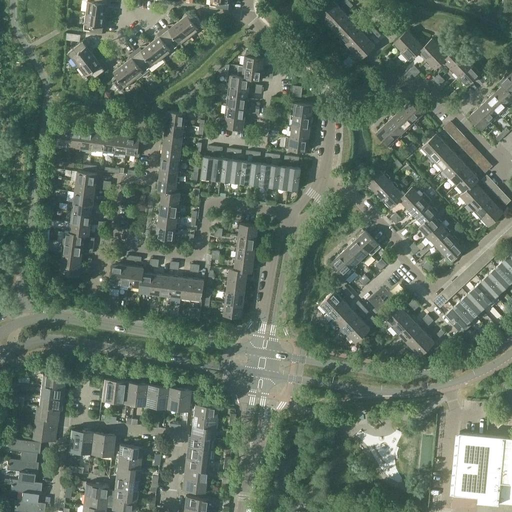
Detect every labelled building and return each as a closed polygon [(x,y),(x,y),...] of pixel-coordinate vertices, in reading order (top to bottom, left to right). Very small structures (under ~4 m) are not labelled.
[(109,0),(87,0),(86,10),(105,13),(106,3),(109,4),(109,0)] [(326,20),(340,7),(333,0),(331,0),(319,13),(326,20)] [(340,7),(326,20),(333,28),(347,14),(340,7)] [(363,15),(358,9),(354,12),(359,18),(363,15)] [(105,13),(86,10),(84,29),(106,32),(107,25),(104,25),(105,13)] [(178,21),(190,36),(204,25),(195,14),(191,17),(188,13),(178,21)] [(347,14),(333,28),(340,35),(354,22),(347,14)] [(368,20),(363,15),(359,18),(365,23),(368,20)] [(168,25),(163,29),(176,46),(190,36),(178,21),(170,27),(168,25)] [(354,22),(340,35),(347,43),(361,29),(354,22)] [(376,29),(371,24),(368,27),(373,32),(376,29)] [(176,46),(163,29),(157,33),(159,35),(151,42),(163,57),(176,46)] [(368,37),(361,29),(347,43),(354,50),(368,37)] [(381,35),(376,29),(373,32),(378,38),(381,35)] [(403,50),(416,38),(408,29),(394,41),(403,50)] [(375,44),(368,37),(354,50),(361,58),(375,44)] [(79,66),(94,54),(88,46),(90,44),(86,38),(68,52),(79,66)] [(416,38),(403,50),(411,59),(419,50),(423,46),(416,38)] [(432,38),(423,46),(419,50),(427,59),(440,47),(432,38)] [(163,57),(151,42),(142,49),(140,46),(135,50),(149,68),(163,57)] [(457,46),(448,55),(444,59),(452,67),(465,55),(457,46)] [(440,47),(427,59),(435,67),(444,59),(448,55),(440,47)] [(149,68),(135,50),(130,54),(132,57),(123,64),(135,78),(149,68)] [(263,68),(265,58),(263,57),(263,53),(261,52),(248,51),(246,51),(246,55),(245,55),(244,66),(263,68)] [(101,63),(94,54),(79,66),(90,80),(107,67),(103,61),(101,63)] [(465,55),(452,67),(459,76),(472,63),(465,55)] [(387,65),(392,60),(389,57),(384,62),(387,65)] [(395,63),(392,60),(387,65),(390,68),(395,63)] [(229,64),(224,63),(216,72),(228,74),(229,64)] [(472,63),(459,76),(468,84),(481,72),(472,63)] [(135,78),(123,64),(114,71),(117,74),(112,78),(121,89),(135,78)] [(244,66),(243,75),(243,76),(250,77),(262,79),(263,68),(244,66)] [(511,76),(508,72),(500,80),(503,84),(511,92),(511,76)] [(243,76),(243,75),(231,74),(229,84),(249,87),(250,77),(243,76)] [(437,82),(442,77),(439,74),(434,79),(437,82)] [(445,80),(442,77),(437,82),(440,85),(445,80)] [(249,87),(229,84),(228,94),(248,97),(249,87)] [(503,84),(495,91),(507,104),(511,100),(511,92),(503,84)] [(293,85),(292,94),(301,96),(302,86),(293,85)] [(452,99),(458,94),(455,91),(449,96),(452,99)] [(495,91),(487,99),(499,112),(507,104),(495,91)] [(248,97),(228,94),(227,105),(246,107),(248,97)] [(499,112),(487,99),(478,107),(491,120),(499,112)] [(402,108),(414,121),(422,113),(410,100),(402,108)] [(294,114),(311,116),(313,104),(295,102),(294,114)] [(246,107),(227,105),(225,115),(245,117),(246,107)] [(491,120),(478,107),(470,115),(482,128),(491,120)] [(414,121),(402,108),(393,116),(405,129),(414,121)] [(168,110),(166,122),(184,124),(186,112),(168,110)] [(311,116),(294,114),(292,125),(310,127),(311,116)] [(245,117),(225,115),(224,125),(244,128),(245,117)] [(393,116),(385,123),(397,137),(405,129),(393,116)] [(184,124),(166,122),(165,133),(183,136),(184,124)] [(397,137),(385,123),(376,131),(389,145),(397,137)] [(310,127),(292,125),(291,136),(309,138),(310,127)] [(69,145),(72,127),(60,126),(58,144),(69,145)] [(72,127),(69,145),(81,147),(83,129),(72,127)] [(450,135),(456,130),(453,127),(447,132),(450,135)] [(507,127),(502,132),(505,136),(510,131),(507,127)] [(94,130),(83,129),(81,147),(92,148),(94,130)] [(94,130),(92,148),(103,150),(106,132),(94,130)] [(430,138),(435,133),(432,130),(427,135),(430,138)] [(453,138),(459,133),(456,130),(450,135),(453,138)] [(117,133),(106,132),(103,150),(115,151),(117,133)] [(505,136),(502,132),(496,137),(499,141),(505,136)] [(117,133),(115,151),(126,152),(128,135),(117,133)] [(183,136),(165,133),(164,145),(181,147),(183,136)] [(436,133),(435,133),(430,138),(425,143),(422,146),(429,154),(444,140),(436,133)] [(128,135),(126,152),(138,154),(140,136),(128,135)] [(430,138),(427,135),(422,140),(425,143),(430,138)] [(291,136),(290,147),(289,148),(307,150),(309,138),(291,136)] [(451,148),(444,140),(429,154),(436,161),(451,148)] [(464,150),(470,145),(467,141),(461,146),(464,150)] [(412,152),(417,147),(414,144),(409,149),(412,152)] [(181,147),(164,145),(162,156),(180,158),(181,147)] [(467,153),(473,148),(470,145),(464,150),(467,153)] [(451,148),(436,161),(443,169),(458,155),(451,148)] [(406,157),(412,152),(409,149),(403,154),(406,157)] [(212,177),(215,156),(204,155),(202,176),(212,177)] [(458,155),(443,169),(450,176),(465,163),(458,155)] [(162,156),(161,167),(178,169),(180,158),(162,156)] [(224,157),(215,156),(212,177),(221,178),(224,157)] [(478,164),(484,159),(481,156),(475,161),(478,164)] [(234,158),(224,157),(221,178),(231,179),(234,158)] [(234,158),(231,179),(240,181),(243,160),(234,158)] [(403,164),(398,159),(395,162),(400,167),(403,164)] [(484,159),(478,164),(481,168),(487,163),(484,159)] [(243,160),(240,181),(250,182),(253,161),(243,160)] [(262,162),(253,161),(250,182),(259,183),(262,162)] [(272,163),(262,162),(259,183),(269,184),(272,163)] [(272,163),(269,184),(278,186),(281,164),(272,163)] [(465,163),(450,176),(457,184),(472,170),(465,163)] [(291,166),(281,164),(278,186),(288,187),(291,166)] [(409,165),(405,168),(411,173),(414,170),(409,165)] [(301,167),(291,166),(288,187),(298,188),(301,167)] [(161,167),(159,178),(177,181),(178,169),(161,167)] [(375,190),(388,177),(380,169),(367,181),(375,190)] [(78,170),(76,181),(96,183),(97,173),(78,170)] [(419,175),(414,170),(411,173),(416,178),(419,175)] [(472,170),(457,184),(464,191),(475,181),(479,178),(472,170)] [(490,181),(485,176),(482,179),(487,184),(490,181)] [(388,177),(375,190),(383,198),(396,186),(388,177)] [(177,181),(159,178),(158,190),(163,191),(175,192),(176,192),(177,181)] [(76,181),(75,191),(95,193),(96,183),(76,181)] [(468,202),(482,188),(475,181),(464,191),(461,194),(468,202)] [(495,187),(490,181),(487,184),(492,190),(495,187)] [(396,186),(383,198),(391,207),(400,198),(404,194),(396,186)] [(413,186),(404,194),(400,198),(407,206),(421,194),(413,186)] [(489,196),(482,188),(468,202),(475,209),(489,196)] [(95,193),(75,191),(74,201),(93,204),(95,193)] [(175,192),(163,191),(161,202),(179,204),(180,192),(176,192),(175,192)] [(504,196),(499,191),(496,194),(501,199),(504,196)] [(421,194),(407,206),(415,215),(428,203),(421,194)] [(496,203),(489,196),(475,209),(482,217),(496,203)] [(509,202),(504,196),(501,199),(506,205),(509,202)] [(93,204),(74,201),(69,200),(68,211),(73,211),(92,214),(93,204)] [(179,204),(161,202),(160,213),(177,215),(179,204)] [(436,211),(428,203),(415,215),(423,223),(433,215),(436,211)] [(496,203),(482,217),(489,225),(503,211),(496,203)] [(73,211),(71,221),(91,224),(92,214),(73,211)] [(394,220),(399,215),(396,212),(391,217),(394,220)] [(160,213),(158,224),(176,227),(177,215),(160,213)] [(399,215),(394,220),(397,223),(402,218),(399,215)] [(427,235),(440,222),(433,215),(423,223),(419,226),(427,235)] [(71,221),(70,231),(85,233),(85,234),(89,234),(91,224),(71,221)] [(240,222),(239,234),(257,237),(258,225),(240,222)] [(448,231),(440,222),(427,235),(435,243),(448,231)] [(176,227),(158,224),(157,236),(174,238),(176,227)] [(408,231),(406,233),(409,236),(414,231),(411,228),(408,231)] [(70,231),(65,230),(64,241),(83,243),(85,234),(85,233),(70,231)] [(365,230),(357,238),(369,251),(378,243),(365,230)] [(456,239),(448,231),(435,243),(443,251),(456,239)] [(257,237),(239,234),(237,246),(255,248),(257,237)] [(369,251),(357,238),(348,245),(361,258),(369,251)] [(456,239),(443,251),(451,260),(464,248),(456,239)] [(499,242),(504,247),(507,244),(502,239),(499,242)] [(64,241),(63,251),(82,253),(83,243),(64,241)] [(421,241),(417,245),(420,248),(421,249),(425,245),(421,241)] [(412,250),(417,245),(414,242),(409,247),(412,250)] [(504,247),(499,242),(495,245),(500,250),(504,247)] [(348,245),(340,253),(352,266),(361,258),(348,245)] [(420,248),(417,245),(412,250),(415,253),(420,248)] [(237,246),(236,257),(254,259),(255,248),(237,246)] [(82,253),(63,251),(61,261),(81,264),(82,253)] [(485,255),(490,261),(493,258),(488,252),(485,255)] [(352,266),(340,253),(331,261),(344,274),(352,266)] [(511,255),(509,253),(502,260),(511,269),(511,255)] [(490,261),(485,255),(481,258),(486,263),(490,261)] [(236,257),(235,268),(234,268),(247,270),(252,271),(254,259),(236,257)] [(382,258),(379,261),(384,267),(387,264),(382,258)] [(426,268),(431,263),(428,260),(423,265),(426,268)] [(511,269),(502,260),(495,266),(510,282),(511,279),(511,269)] [(81,264),(61,261),(60,272),(79,274),(81,264)] [(384,267),(379,261),(376,264),(381,269),(384,267)] [(121,284),(123,264),(113,263),(110,282),(121,284)] [(434,266),(431,263),(426,268),(429,271),(434,266)] [(133,265),(123,264),(121,284),(131,285),(133,265)] [(133,265),(131,285),(141,286),(143,271),(143,272),(144,267),(133,265)] [(474,265),(471,268),(476,274),(479,271),(474,265)] [(495,266),(488,273),(503,288),(510,282),(495,266)] [(234,268),(235,268),(230,267),(228,279),(246,281),(247,270),(234,268)] [(476,274),(471,268),(467,271),(472,277),(476,274)] [(141,286),(140,291),(150,292),(153,273),(143,272),(143,271),(141,286)] [(163,274),(153,273),(150,292),(161,294),(163,274)] [(488,273),(481,279),(496,295),(503,288),(488,273)] [(173,275),(163,274),(161,294),(171,295),(173,275)] [(365,274),(362,277),(367,282),(370,279),(365,274)] [(183,277),(173,275),(171,295),(181,296),(183,277)] [(183,277),(181,296),(191,297),(193,278),(183,277)] [(367,282),(362,277),(359,279),(364,285),(367,282)] [(204,279),(193,278),(191,297),(202,299),(204,279)] [(460,278),(456,281),(462,287),(465,284),(460,278)] [(246,281),(228,279),(227,290),(245,293),(246,281)] [(481,279),(474,286),(489,301),(496,295),(481,279)] [(462,287),(456,281),(453,284),(458,290),(462,287)] [(350,291),(344,285),(341,288),(346,294),(350,291)] [(489,301),(474,286),(467,292),(482,308),(489,301)] [(227,290),(225,302),(243,304),(245,293),(227,290)] [(328,311),(342,297),(335,290),(320,303),(328,311)] [(355,296),(350,291),(346,294),(352,299),(355,296)] [(451,297),(446,291),(442,294),(448,300),(451,297)] [(482,308),(467,292),(460,299),(475,315),(482,308)] [(448,300),(442,294),(439,297),(444,303),(448,300)] [(342,297),(328,311),(335,318),(349,305),(342,297)] [(411,307),(416,302),(413,299),(408,304),(411,307)] [(460,299),(453,306),(468,321),(475,315),(460,299)] [(363,306),(358,300),(355,303),(360,309),(363,306)] [(243,304),(225,302),(224,313),(242,316),(243,304)] [(416,302),(411,307),(414,310),(419,305),(416,302)] [(392,325),(406,311),(399,303),(385,317),(392,325)] [(349,305),(335,318),(342,326),(356,312),(349,305)] [(369,311),(363,306),(360,309),(365,314),(369,311)] [(468,321),(453,306),(446,313),(460,328),(468,321)] [(189,317),(189,318),(200,319),(201,312),(190,310),(189,317)] [(406,311),(392,325),(399,332),(413,319),(406,311)] [(363,320),(356,312),(342,326),(349,333),(363,320)] [(425,322),(431,317),(428,314),(422,319),(425,322)] [(378,321),(373,316),(370,318),(375,324),(378,321)] [(431,317),(425,322),(428,325),(434,320),(431,317)] [(420,326),(413,319),(399,332),(406,340),(420,326)] [(363,320),(349,333),(356,341),(370,328),(363,320)] [(427,334),(420,326),(406,340),(413,347),(427,334)] [(445,332),(442,329),(436,334),(439,337),(445,332)] [(434,341),(427,334),(413,347),(420,355),(434,341)] [(472,336),(469,339),(471,342),(475,345),(478,342),(472,336)] [(43,373),(41,384),(64,387),(66,376),(43,373)] [(112,400),(115,379),(104,378),(101,401),(105,401),(105,399),(112,400)] [(126,381),(115,379),(112,400),(120,401),(119,403),(123,403),(126,381)] [(126,381),(123,403),(126,404),(127,402),(134,402),(136,382),(126,381)] [(136,382),(134,402),(141,403),(141,405),(144,406),(147,383),(136,382)] [(158,385),(147,383),(144,406),(148,406),(148,404),(155,405),(158,385)] [(64,387),(41,384),(40,395),(63,398),(64,387)] [(169,386),(158,385),(155,405),(163,406),(162,408),(166,409),(169,386)] [(169,386),(166,409),(169,409),(170,407),(177,408),(179,387),(169,386)] [(190,389),(179,387),(177,408),(184,409),(184,411),(187,411),(190,389)] [(63,398),(40,395),(39,405),(59,408),(61,408),(63,398)] [(193,414),(216,416),(218,405),(195,403),(193,414)] [(59,408),(39,405),(37,416),(58,419),(59,408)] [(193,414),(192,424),(215,427),(216,416),(193,414)] [(37,416),(36,427),(57,429),(58,419),(37,416)] [(192,424),(191,435),(214,438),(215,427),(192,424)] [(57,429),(36,427),(35,438),(55,440),(57,429)] [(80,450),(82,430),(71,429),(69,449),(80,450)] [(82,430),(80,450),(90,452),(93,431),(82,430)] [(93,431),(90,452),(101,453),(104,432),(93,431)] [(511,435),(487,433),(460,431),(454,492),(478,495),(478,499),(477,500),(499,502),(511,503),(511,435)] [(104,432),(101,453),(112,454),(115,434),(104,432)] [(215,438),(214,438),(191,435),(189,446),(213,449),(215,438)] [(39,449),(40,442),(11,438),(10,444),(9,448),(21,449),(20,459),(36,461),(37,449),(39,449)] [(120,443),(118,454),(139,457),(140,449),(142,450),(142,446),(120,443)] [(212,459),(213,449),(189,446),(188,456),(209,459),(212,459)] [(139,457),(118,454),(117,465),(140,468),(140,464),(138,464),(139,457)] [(209,459),(188,456),(186,456),(184,467),(207,470),(209,459)] [(38,461),(36,461),(20,459),(8,458),(7,468),(19,469),(18,479),(34,481),(35,469),(37,469),(38,461)] [(117,465),(116,476),(136,478),(137,471),(139,471),(140,468),(117,465)] [(207,470),(184,467),(183,478),(206,480),(207,470)] [(136,478),(116,476),(114,486),(137,489),(137,486),(135,485),(136,478)] [(41,489),(41,482),(34,481),(18,479),(12,478),(11,488),(22,490),(21,500),(37,502),(39,489),(41,489)] [(206,480),(183,478),(182,489),(205,491),(206,480)] [(88,483),(87,494),(107,496),(108,485),(88,483)] [(114,486),(113,497),(133,500),(134,492),(136,493),(137,489),(114,486)] [(87,494),(85,504),(106,507),(107,496),(87,494)] [(184,506),(207,509),(208,498),(185,495),(184,506)] [(133,500),(113,497),(112,508),(134,511),(135,507),(132,507),(133,500)] [(15,499),(15,500),(15,504),(14,509),(26,510),(25,511),(41,511),(42,510),(44,510),(45,503),(37,502),(21,500),(15,499)]
